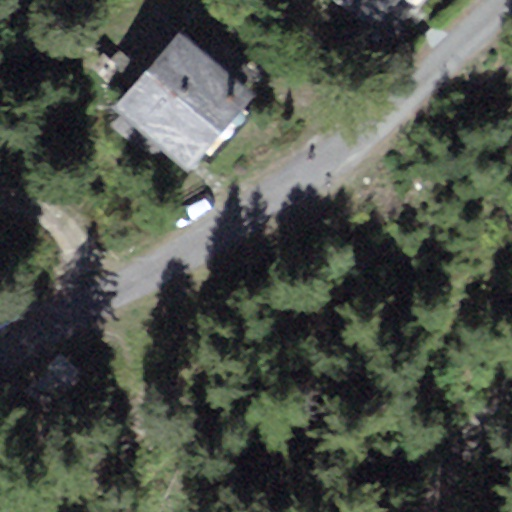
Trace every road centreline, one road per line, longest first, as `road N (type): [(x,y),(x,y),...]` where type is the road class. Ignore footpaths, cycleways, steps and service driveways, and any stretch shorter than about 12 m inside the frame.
road 1 (unclassified): [(0,365),(373,131),(510,0)]
road 2 (track): [(511,341),(441,458),(433,511)]
road 3 (track): [(0,210),(55,222),(71,243),(72,274),(42,337)]
